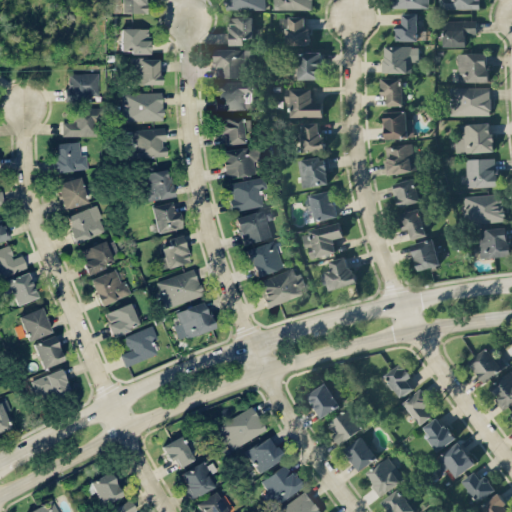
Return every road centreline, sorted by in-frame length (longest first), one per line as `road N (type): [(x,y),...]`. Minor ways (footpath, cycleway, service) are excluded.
road 1 (secondary): [(0,495),(267,369),(511,311)]
road 2 (residential): [(365,511),(253,339),(210,202),(190,14)]
road 3 (residential): [(511,458),(417,328),(391,267),(359,132),(355,10)]
road 4 (residential): [(175,511),(128,429),(44,229),(26,97)]
road 5 (secondary): [(253,339),(177,367),(0,458)]
road 6 (secondary): [(511,282),(403,296),(312,319)]
